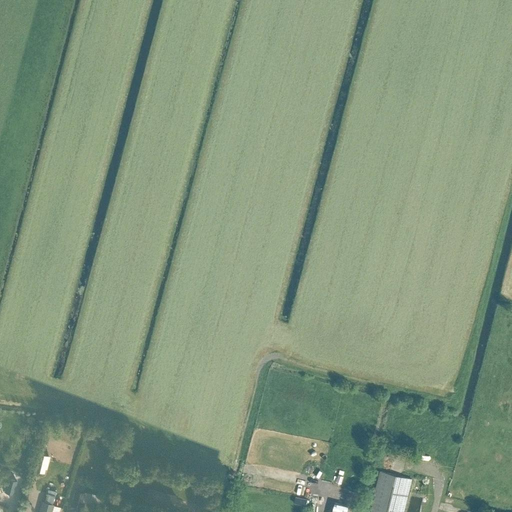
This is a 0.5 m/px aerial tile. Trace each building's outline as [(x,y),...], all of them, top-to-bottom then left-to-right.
[(37,453),(33,470),(44,473),(49,455),(37,453)] [(407,511),(416,471),(383,465),(373,511),(407,511)] [(7,479),(4,491),(13,494),(17,481),(7,479)] [(75,490),(69,511),(70,511),(78,511),(84,492),(75,490)] [(148,490),(146,501),(173,508),(176,497),(148,490)] [(296,496),(294,502),(306,504),(307,498),(296,496)] [(0,497),(0,504),(7,506),(8,500),(0,497)] [(61,511),(63,508),(54,506),(54,504),(42,501),(38,511),(61,511)]
